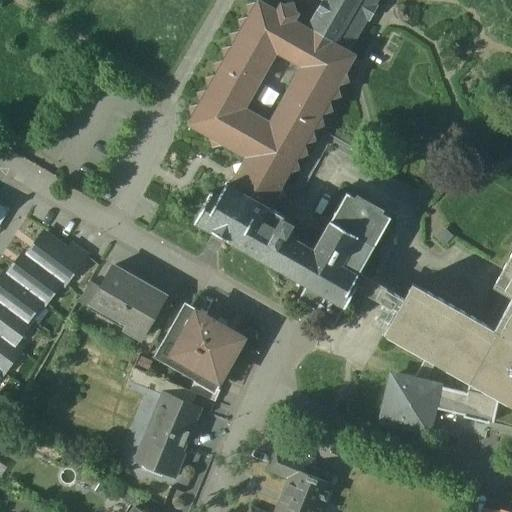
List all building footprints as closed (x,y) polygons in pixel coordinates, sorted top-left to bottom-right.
[(375,0),(326,0),(309,30),(309,31),(345,52),(346,52),(365,19),(368,21),(376,8),(373,6),(375,0)] [(348,83),(345,74),(347,71),(337,65),(345,52),(309,31),(309,30),(293,21),(298,14),(294,12),(292,4),(284,6),(280,4),(276,11),(258,1),(256,4),(247,6),(249,17),(247,19),(239,21),(241,30),(240,33),(230,36),(233,45),(231,48),(222,49),(225,59),(223,62),(214,65),(216,74),(215,77),(206,79),(208,89),(207,91),(197,94),(200,103),(198,106),(189,108),(192,118),(188,125),(210,138),(212,147),(221,144),(246,159),(244,163),(233,166),(236,176),(230,187),(262,205),(270,191),(278,178),(285,182),(289,174),(299,171),(295,162),(297,159),(307,156),(303,148),(305,145),(315,141),(312,132),(314,130),(324,127),(320,118),(322,115),(331,113),(328,104),(330,100),(340,97),(337,89),(339,85),(348,83)] [(346,194),(314,251),(290,238),(291,235),(287,233),(293,224),(284,219),(284,218),(262,205),(230,187),(227,185),(220,198),(212,194),(196,223),(307,286),(345,308),(356,290),(357,287),(354,285),(359,274),(391,219),(346,194)] [(68,251),(44,233),(28,255),(25,253),(24,253),(64,283),(81,261),(68,251)] [(85,255),(72,246),(68,251),(81,261),(85,255)] [(64,283),(24,253),(9,274),(6,272),(5,272),(45,302),(60,281),(64,284),(64,283)] [(511,298),(494,330),(412,284),(404,299),(397,312),(384,336),(425,359),(435,364),(469,383),(499,400),(511,407),(511,253),(503,269),(493,288),(511,298)] [(133,282),(112,270),(114,266),(112,265),(100,286),(88,307),(90,308),(93,303),(128,323),(125,328),(142,337),(165,296),(135,279),(133,282)] [(45,302),(5,272),(0,279),(0,302),(29,324),(29,323),(26,321),(41,301),(44,303),(45,302)] [(404,299),(359,274),(354,285),(357,287),(356,290),(397,312),(404,299)] [(90,281),(78,301),(88,307),(100,286),(90,281)] [(345,308),(307,286),(295,308),(334,329),(345,308)] [(191,298),(184,294),(181,298),(189,302),(191,298)] [(29,324),(0,302),(0,335),(19,350),(20,349),(13,345),(29,324)] [(186,308),(163,347),(174,353),(196,314),(186,308)] [(241,339),(196,314),(174,353),(201,369),(218,379),(241,339)] [(19,350),(0,335),(0,369),(3,372),(19,350)] [(435,364),(425,359),(413,382),(424,385),(435,364)] [(158,378),(133,367),(128,380),(153,390),(158,378)] [(218,379),(201,369),(196,378),(213,387),(213,386),(218,379)] [(190,391),(158,378),(153,390),(161,393),(164,394),(164,393),(185,402),(190,391)] [(213,387),(196,378),(190,391),(215,401),(220,390),(213,386),(213,387)] [(413,382),(393,378),(382,423),(427,433),(432,409),(437,388),(424,385),(413,382)] [(499,400),(469,383),(467,395),(437,388),(432,409),(464,417),(463,419),(475,421),(489,425),(489,423),(493,424),(499,400)] [(185,402),(164,393),(164,394),(161,393),(132,460),(169,476),(199,408),(185,402)] [(287,444),(283,454),(296,459),(300,449),(287,444)] [(283,454),(275,451),(267,470),(290,480),(276,511),(259,511),(251,508),(250,511),(319,511),(324,502),(326,502),(331,491),(329,490),(331,485),(305,475),(309,465),(296,459),(283,454)] [(142,497),(124,485),(117,497),(134,508),(135,508),(142,497)]
